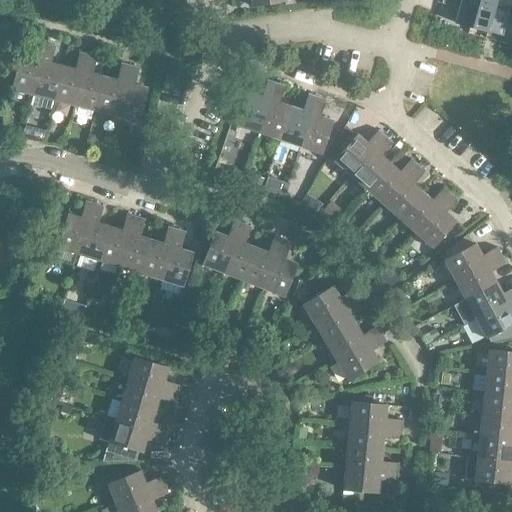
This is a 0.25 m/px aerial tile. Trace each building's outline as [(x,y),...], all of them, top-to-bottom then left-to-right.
[(494,9),(463,0),(459,0),(453,23),(487,32),(494,9)] [(496,0),(463,0),(494,9),(496,0)] [(19,54),(10,88),(32,94),(46,43),(37,40),(33,58),(19,54)] [(55,45),(46,43),(32,94),(53,100),(62,66),(50,62),(55,45)] [(53,100),(74,105),(88,54),(79,51),(75,69),(62,66),(53,100)] [(92,73),(97,56),(88,54),(74,105),(95,111),(104,77),(92,73)] [(95,111),(117,116),(129,64),(121,62),(116,80),(104,77),(95,111)] [(134,84),(138,67),(129,64),(117,116),(137,121),(146,87),(134,84)] [(177,93),(181,78),(165,74),(161,89),(177,93)] [(260,96),(247,92),(236,125),(258,132),(274,83),(266,80),(260,96)] [(283,86),(274,83),(258,132),(278,139),(289,106),(277,102),(283,86)] [(306,93),(300,110),(289,106),(278,139),(298,146),(315,96),(306,93)] [(324,99),(315,96),(298,146),(320,153),(331,120),(319,116),(324,99)] [(25,126),(22,138),(29,140),(43,143),(46,131),(25,126)] [(333,160),(350,175),(384,135),(377,129),(365,143),(355,134),(333,160)] [(384,135),(350,175),(366,189),(389,163),(379,155),(391,141),(384,135)] [(398,172),(389,163),(366,189),(382,203),(417,164),(410,158),(398,172)] [(243,171),(216,163),(213,174),(239,182),(243,171)] [(423,169),(417,164),(382,203),(398,217),(421,191),(411,183),(423,169)] [(252,175),(249,185),(261,188),(264,179),(252,175)] [(421,191),(398,217),(414,232),(449,192),(442,186),(430,199),(421,191)] [(456,198),(449,192),(414,232),(431,247),(454,221),(444,212),(456,198)] [(56,246),(77,253),(93,203),(85,200),(79,217),(66,213),(56,246)] [(97,223),(102,206),(93,203),(77,253),(98,260),(109,226),(97,223)] [(98,260),(119,266),(135,216),(126,213),(121,230),(109,226),(98,260)] [(143,219),(135,216),(119,266),(139,273),(149,239),(138,236),(143,219)] [(227,237),(214,232),(201,264),(222,272),(242,224),(233,220),(227,237)] [(250,227),(242,224),(222,272),(243,280),(255,248),(243,244),(250,227)] [(161,243),(149,239),(139,273),(158,279),(174,228),(166,226),(161,243)] [(183,231),(174,228),(158,279),(180,286),(191,252),(177,248),(183,231)] [(243,280),(262,288),(281,239),(273,236),(267,253),(255,248),(243,280)] [(283,259),(290,243),(281,239),(262,288),(283,296),(295,264),(283,259)] [(443,259),(454,279),(501,254),(496,246),(481,255),(474,243),(443,259)] [(489,271),(505,263),(501,254),(454,279),(465,299),(495,282),(489,271)] [(465,299),(475,318),(511,298),(511,288),(501,294),(495,282),(465,299)] [(302,305),(313,324),(359,297),(354,289),(338,299),(331,287),(302,305)] [(348,314),(363,304),(359,297),(313,324),(324,343),(354,325),(348,314)] [(511,313),(510,309),(511,307),(511,298),(475,318),(485,338),(511,323),(511,313)] [(146,311),(138,309),(135,318),(143,321),(146,311)] [(324,343),(335,361),(381,334),(376,326),(361,335),(354,325),(324,343)] [(439,336),(435,328),(427,332),(432,340),(439,336)] [(370,351),(386,342),(381,334),(335,361),(347,380),(377,362),(370,351)] [(266,352),(275,346),(267,336),(259,342),(266,352)] [(486,371),(511,374),(511,351),(489,349),(486,371)] [(134,357),(127,379),(178,394),(180,385),(164,380),(168,367),(134,357)] [(511,374),(486,371),(484,393),(511,395),(511,374)] [(449,374),(441,373),(440,383),(448,384),(449,374)] [(178,394),(127,379),(121,399),(155,410),(159,398),(175,402),(178,394)] [(511,395),(484,393),(482,415),(511,417),(511,395)] [(121,399),(115,421),(165,435),(167,427),(151,422),(155,410),(121,399)] [(350,401),(348,424),(401,429),(402,420),(385,419),(386,405),(350,401)] [(511,417),(482,415),(479,436),(511,439),(511,417)] [(165,435),(115,421),(108,442),(142,452),(146,439),(162,444),(165,435)] [(401,429),(348,424),(346,446),(382,449),(383,437),(400,439),(400,437),(401,429)] [(430,432),(429,440),(441,441),(441,434),(430,432)] [(511,439),(479,436),(477,458),(511,461),(511,439)] [(346,446),(344,467),(397,472),(398,463),(381,462),(382,449),(346,446)] [(511,461),(477,458),(466,457),(463,480),(475,481),(509,485),(511,471),(511,470),(511,461)] [(397,472),(344,467),(342,490),(377,493),(379,479),(396,481),(397,472)] [(145,483),(140,470),(107,484),(115,505),(165,485),(161,476),(145,483)] [(447,486),(447,485),(448,474),(433,472),(432,483),(431,484),(447,486)] [(115,505),(118,511),(154,511),(156,511),(152,500),(168,494),(165,485),(115,505)] [(362,502),(363,492),(342,490),(341,500),(362,502)]
